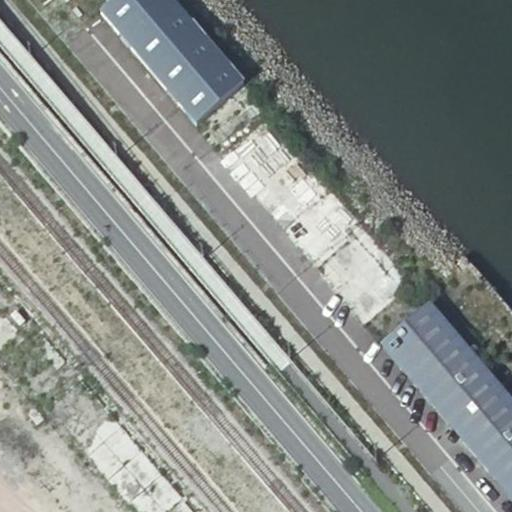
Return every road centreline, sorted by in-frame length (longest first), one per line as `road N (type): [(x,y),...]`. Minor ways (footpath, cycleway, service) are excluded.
road 1 (unclassified): [(61,17),(475,511)]
road 2 (secondary): [(0,93),(359,511)]
